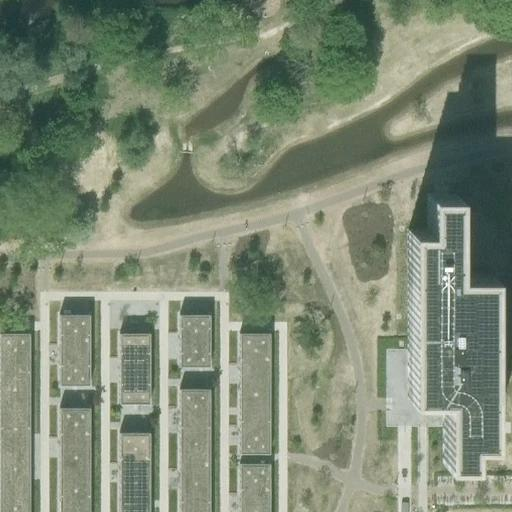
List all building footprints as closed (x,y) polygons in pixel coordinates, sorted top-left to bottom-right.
[(407,352),(407,399),(423,399),(442,399),(442,464),(470,464),(470,444),(489,444),(489,379),(489,376),(489,367),(489,276),(454,276),(454,272),(454,257),(454,196),(448,196),(433,196),(426,196),(426,231),(407,231),(407,352)] [(58,348),(58,386),(88,386),(88,315),(58,315),(58,348)] [(178,337),(178,367),(208,367),(208,315),(178,316),(178,337)] [(0,511),(27,511),(28,501),(28,476),(28,458),(28,434),(28,334),(0,334),(0,511)] [(118,363),(118,404),(148,404),(148,334),(118,334),(118,363)] [(238,429),(238,454),(268,454),(268,334),(238,334),(238,368),(238,429)] [(178,473),(178,511),(207,511),(208,390),(178,390),(178,411),(178,473)] [(58,441),(58,511),(87,511),(88,408),(58,408),(58,441)] [(118,467),(118,511),(147,511),(148,433),(118,433),(118,467)] [(238,498),(238,511),(267,511),(268,464),(238,464),(238,498)]
